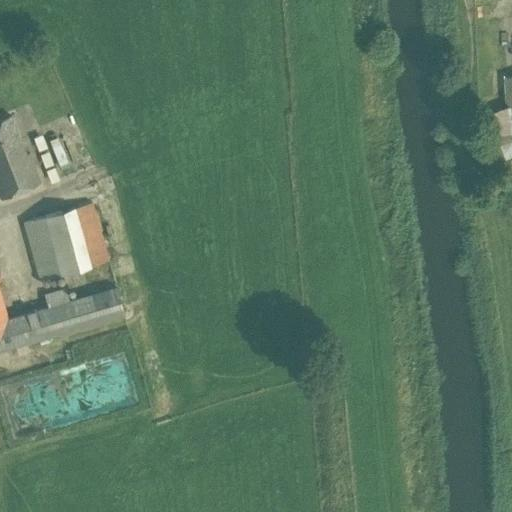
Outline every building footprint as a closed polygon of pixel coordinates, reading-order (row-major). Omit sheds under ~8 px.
[(26,153),(11,115),(0,119),(0,197),(41,181),(30,152),(26,153)] [(26,131),(31,145),(32,144),(38,160),(45,157),(35,128),(26,131)] [(54,133),(48,135),(63,172),(68,170),(67,166),(69,165),(58,136),(55,137),(54,133)] [(41,279),(109,259),(92,201),(24,220),(41,279)] [(7,317),(0,291),(0,348),(125,312),(117,285),(69,299),(65,288),(45,294),(48,305),(7,317)]
